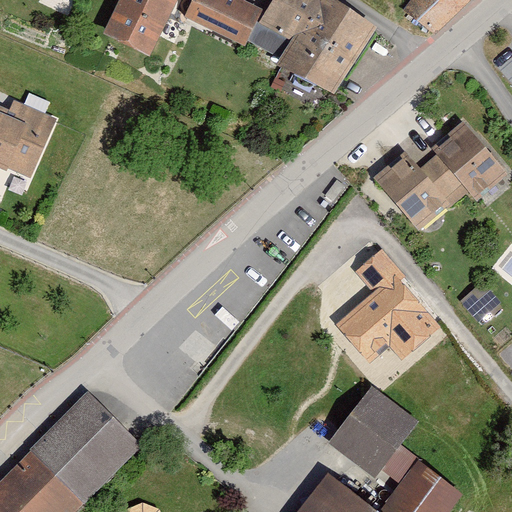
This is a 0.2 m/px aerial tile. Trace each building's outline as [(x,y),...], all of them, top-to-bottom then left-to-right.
[(122,0),(104,41),(148,60),(181,0),(122,0)] [(196,0),(187,23),(243,51),(264,12),(234,0),(196,0)] [(293,45),(281,72),(337,97),(373,32),(319,0),(278,0),(262,29),(293,45)] [(413,0),(406,13),(436,35),(472,0),(413,0)] [(0,86),(0,149),(43,168),(67,115),(0,86)] [(467,124),(436,153),(478,205),(510,175),(467,124)] [(420,175),(403,155),(376,183),(420,233),(461,201),(431,165),(420,175)] [(382,250),(355,273),(373,294),(336,326),(370,365),(391,347),(403,361),(442,327),(429,313),(420,302),(402,282),(407,278),(382,250)] [(372,392),(334,441),(376,472),(413,424),(372,392)] [(77,511),(139,450),(85,401),(29,454),(0,484),(0,511),(77,511)] [(450,511),(462,497),(417,467),(386,511),(450,511)] [(377,511),(328,478),(302,511),(377,511)]
